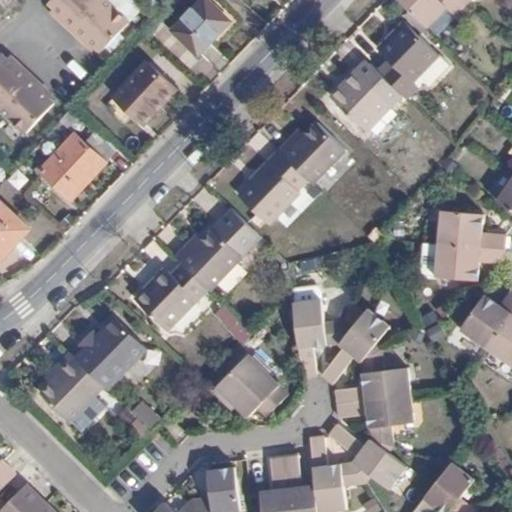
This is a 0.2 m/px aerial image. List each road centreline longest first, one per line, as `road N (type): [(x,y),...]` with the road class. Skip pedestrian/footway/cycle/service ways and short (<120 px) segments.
road 1 (residential): [(319,0),(38,294),(0,320)]
road 2 (residential): [(129,511),(197,445),(293,432),(316,394)]
road 3 (residential): [(0,403),(113,511)]
